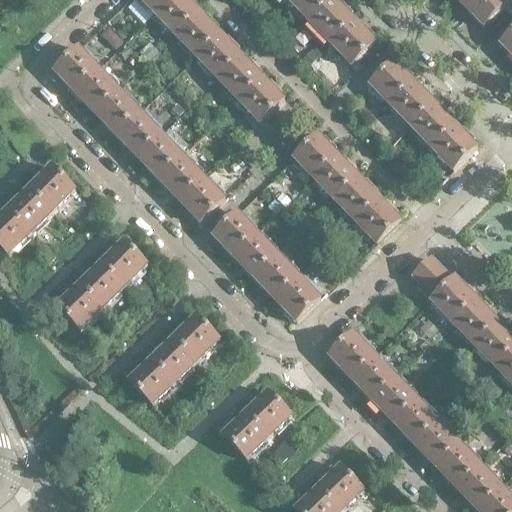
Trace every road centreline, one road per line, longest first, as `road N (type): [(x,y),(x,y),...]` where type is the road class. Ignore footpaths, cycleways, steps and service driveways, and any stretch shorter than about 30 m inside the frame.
road 1 (residential): [(103,0),(28,72),(30,97),(265,341),(294,351),(312,340)]
road 2 (residential): [(214,0),(431,225)]
road 3 (residential): [(511,128),(387,0)]
road 4 (residential): [(312,340),(431,225)]
road 5 (residential): [(445,511),(359,422)]
